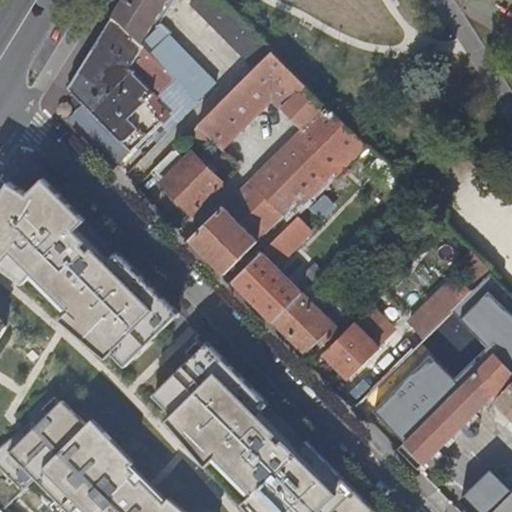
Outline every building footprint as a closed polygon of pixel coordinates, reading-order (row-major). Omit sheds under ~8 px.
[(126,0),(114,19),(123,24),(143,43),(169,0),(126,0)] [(275,51),(224,0),(194,0),(191,4),(257,70),(275,51)] [(132,72),(146,46),(143,43),(123,24),(114,19),(75,82),(74,89),(76,94),(93,111),(132,72)] [(169,36),(152,54),(193,95),(198,100),(217,83),(169,36)] [(146,46),(132,72),(93,111),(132,154),(193,95),(146,46)] [(213,139),(223,149),(273,100),(303,129),(293,139),(293,140),(250,182),(250,181),(191,240),(225,275),(283,217),(284,216),(296,199),(308,198),(330,176),(335,181),(370,147),(275,51),(257,70),(200,126),(213,139)] [(200,126),(192,134),(205,148),(213,139),(200,126)] [(173,153),(152,174),(193,215),(223,186),(192,155),(183,164),(173,153)] [(392,191),(402,184),(384,157),(373,164),(392,191)] [(455,161),(441,212),(462,217),(466,204),(479,207),(484,190),(493,193),(495,185),(473,179),(476,166),(455,161)] [(10,177),(0,196),(0,266),(50,292),(63,304),(70,308),(65,317),(98,349),(114,357),(126,368),(183,310),(119,248),(113,255),(83,226),(89,215),(48,174),(33,188),(10,177)] [(312,207),(322,217),(335,205),(325,195),(312,207)] [(296,199),(284,216),(292,224),(313,203),(308,198),(296,199)] [(471,252),(407,317),(426,335),(489,271),(471,252)] [(273,263),(263,253),(233,283),(273,323),(303,293),(291,281),(295,276),(292,272),(287,277),(273,263)] [(511,309),(492,291),(467,318),(496,346),(511,328),(511,309)] [(340,331),(303,293),(273,323),(305,355),(322,338),(327,344),(340,331)] [(358,321),(325,354),(349,378),(382,346),(358,321)] [(163,387),(204,343),(188,328),(147,372),(163,387)] [(397,449),(417,469),(492,395),(498,400),(495,403),(511,419),(511,382),(505,375),(511,368),(511,333),(470,376),(461,385),(404,442),(397,449)] [(147,404),(260,511),(373,511),(378,507),(306,439),(301,444),(263,409),(272,399),(209,339),(147,404)] [(432,356),(375,413),(404,442),(461,385),(432,356)]
